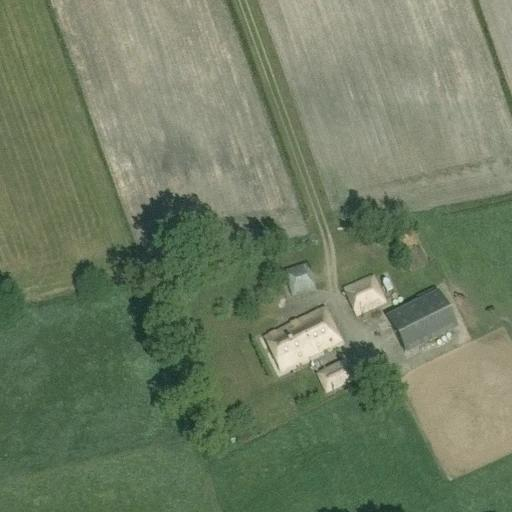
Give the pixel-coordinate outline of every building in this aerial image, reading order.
[(313,291),(305,266),(282,274),(290,299),(313,291)] [(342,290),(355,319),(387,305),(373,276),(342,290)] [(416,305),(387,320),(405,354),(451,331),(432,293),(414,302),(416,305)] [(324,311),(264,341),(280,374),(340,343),(324,311)] [(326,397),(353,384),(343,365),(316,378),(326,397)]
